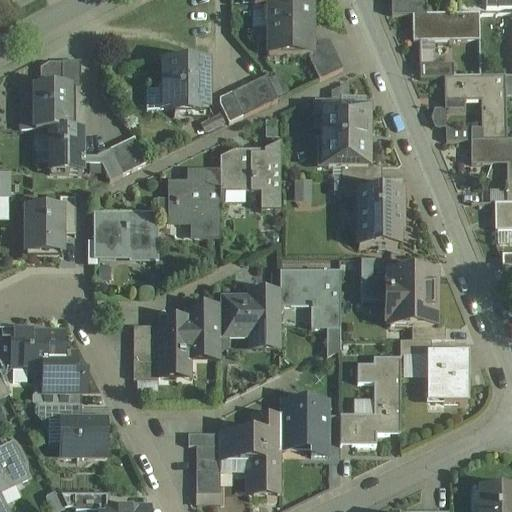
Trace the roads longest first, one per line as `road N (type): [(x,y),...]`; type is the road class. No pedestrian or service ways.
road 1 (residential): [(358,0),(511,370)]
road 2 (residential): [(0,303),(45,287),(73,292),(175,511)]
road 3 (residential): [(333,511),(511,426)]
